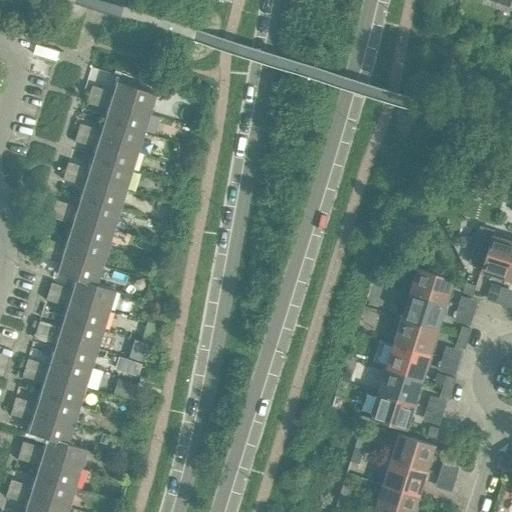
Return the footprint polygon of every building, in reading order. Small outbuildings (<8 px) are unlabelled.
[(149,113),(156,93),(117,81),(114,92),(91,85),(88,94),(149,113)] [(144,132),(149,113),(88,94),(85,103),(108,110),(105,120),(144,132)] [(138,151),(144,132),(105,120),(102,131),(79,123),(76,132),(138,151)] [(132,170),(138,151),(76,132),(74,141),(96,149),(93,158),(132,170)] [(126,189),(132,170),(93,158),(90,168),(67,161),(64,170),(126,189)] [(120,209),(126,189),(64,170),(62,179),(85,186),(81,197),(120,209)] [(114,227),(120,209),(81,197),(78,207),(55,200),(53,208),(114,227)] [(108,247),(114,227),(53,208),(50,218),(73,225),(69,235),(108,247)] [(102,266),(108,247),(69,235),(66,245),(43,238),(41,247),(102,266)] [(505,279),(511,255),(511,241),(491,235),(479,273),(481,274),(482,272),(505,279)] [(96,284),(102,266),(41,247),(38,256),(61,263),(57,274),(76,280),(77,279),(96,285),(96,284)] [(445,304),(452,281),(454,282),(455,279),(417,267),(408,293),(445,304)] [(109,310),(115,290),(96,284),(96,285),(77,279),(76,280),(73,289),(51,282),(48,291),(109,310)] [(472,296),(475,286),(465,283),(462,293),(472,296)] [(103,329),(109,310),(48,291),(45,300),(68,307),(65,317),(103,329)] [(437,328),(445,304),(408,293),(401,318),(439,330),(439,329),(437,328)] [(460,296),(453,319),(469,323),(476,301),(460,296)] [(97,348),(103,329),(65,317),(61,327),(39,320),(36,329),(97,348)] [(429,354),(436,331),(438,331),(439,330),(401,318),(393,343),(429,354)] [(468,338),(470,329),(461,326),(458,336),(468,338)] [(91,367),(97,348),(36,329),(33,338),(56,345),(53,355),(91,367)] [(464,349),(468,338),(458,336),(455,346),(464,349)] [(422,378),(429,354),(393,343),(385,368),(423,379),(424,378),(422,378)] [(445,347),(438,370),(454,375),(461,352),(445,347)] [(85,386),(91,367),(53,355),(50,365),(27,358),(24,367),(85,386)] [(79,406),(85,386),(24,367),(21,376),(44,383),(41,394),(79,406)] [(414,404),(421,380),(423,381),(423,379),(385,368),(377,392),(414,404)] [(452,388),(455,379),(445,376),(442,385),(452,388)] [(449,398),(452,388),(442,385),(439,395),(449,398)] [(406,427),(414,404),(377,392),(369,418),(407,430),(408,428),(406,427)] [(73,424),(79,406),(41,394),(38,404),(15,397),(12,405),(73,424)] [(430,396),(423,419),(438,424),(445,401),(430,396)] [(67,444),(67,443),(73,424),(12,405),(9,415),(32,422),(29,432),(48,438),(67,444)] [(436,439),(439,429),(429,426),(426,436),(436,439)] [(426,470),(433,447),(435,448),(436,445),(398,434),(390,459),(426,470)] [(362,451),(366,438),(357,435),(353,448),(362,451)] [(87,449),(67,443),(67,444),(48,438),(45,448),(22,441),(19,449),(80,469),(87,449)] [(358,464),(362,451),(353,448),(349,461),(358,464)] [(74,488),(80,469),(19,449),(16,459),(39,466),(36,476),(74,488)] [(419,494),(426,470),(390,459),(382,484),(420,496),(421,495),(419,494)] [(442,463),(435,485),(451,490),(458,467),(442,463)] [(68,507),(74,488),(36,476),(33,486),(10,479),(7,488),(68,507)] [(384,511),(413,511),(418,497),(420,498),(420,496),(382,484),(374,509),(384,511)] [(347,500),(351,487),(342,485),(338,498),(347,500)] [(66,511),(68,507),(7,488),(4,497),(27,504),(24,511),(66,511)] [(338,511),(343,511),(347,500),(338,498),(334,511),(338,511)]
